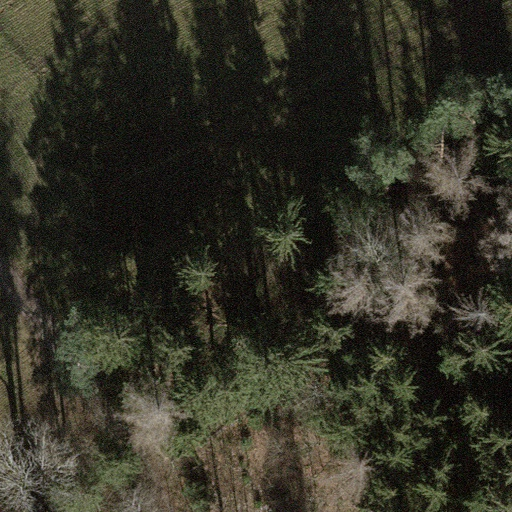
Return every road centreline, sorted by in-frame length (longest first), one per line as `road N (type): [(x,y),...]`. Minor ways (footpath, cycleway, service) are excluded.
road 1 (track): [(0,260),(87,382)]
road 2 (track): [(149,511),(87,382)]
